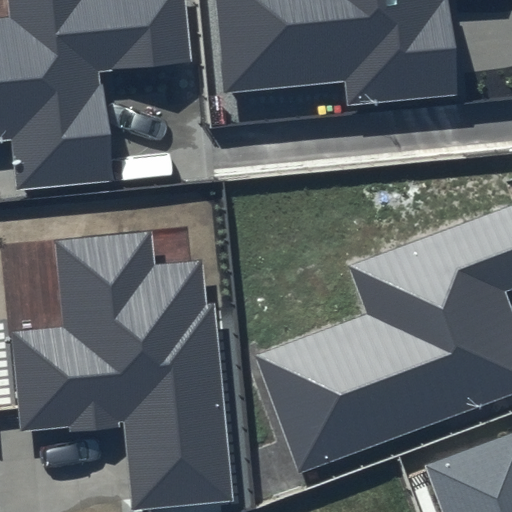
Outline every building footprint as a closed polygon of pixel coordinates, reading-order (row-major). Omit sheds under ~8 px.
[(4,0),(7,16),(0,16),(0,140),(10,140),(16,188),(113,180),(102,71),(189,62),(182,0),(4,0)] [(213,0),(222,94),(347,81),(349,106),(456,96),(444,0),(213,0)] [(368,313),(255,356),(298,471),(511,392),(511,315),(503,293),(511,289),(511,206),(349,268),(368,313)] [(151,232),(55,242),(63,327),(9,332),(19,430),(127,419),(135,510),(235,500),(208,261),(154,264),(151,232)] [(511,511),(511,433),(424,466),(441,511),(511,511)]
